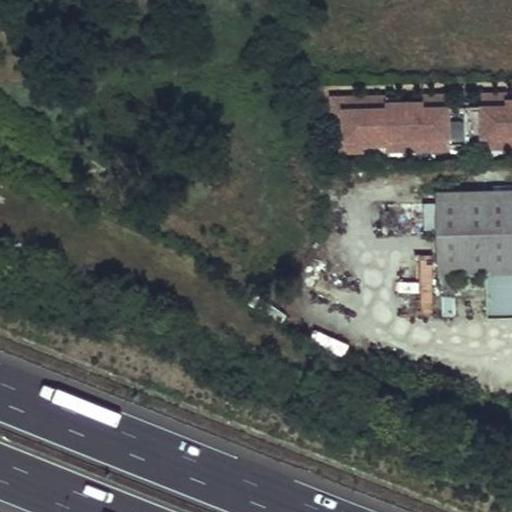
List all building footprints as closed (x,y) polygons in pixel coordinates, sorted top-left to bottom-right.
[(511,112),(507,113),(507,99),(497,99),(497,94),(481,94),(481,106),(448,107),(447,95),(431,95),(431,101),(421,101),(422,115),(408,116),(408,108),(387,108),(386,96),(332,98),(332,119),(335,119),(335,125),(332,125),(333,152),(363,151),(363,146),(388,146),(406,145),(406,150),(449,149),(448,145),(481,144),(481,149),(511,147),(511,112)] [(400,96),(386,96),(387,108),(408,108),(408,116),(422,115),(421,101),(400,101),(400,96)] [(511,192),(442,193),(442,270),(488,270),(489,315),(511,314),(511,192)] [(417,256),(418,310),(432,309),(431,256),(417,256)] [(436,312),(454,312),(453,278),(436,278),(436,312)]
